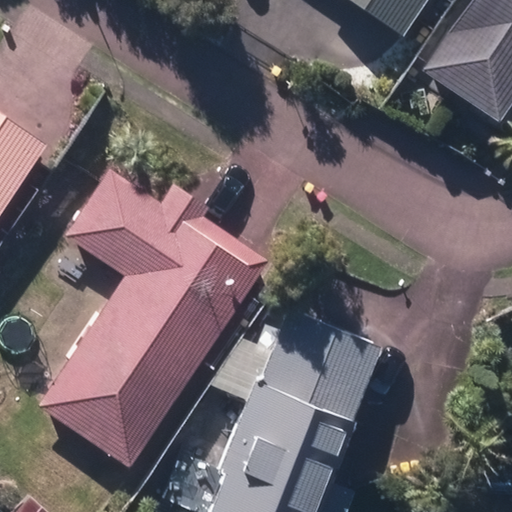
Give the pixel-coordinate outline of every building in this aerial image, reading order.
[(362,0),(400,25),(417,0),(362,0)] [(511,0),(464,0),(424,62),(502,113),(511,99),(511,0)] [(0,209),(46,141),(0,110),(0,209)] [(37,401),(127,462),(265,259),(202,216),(208,208),(172,183),(159,202),(107,167),(63,233),(123,274),(37,401)] [(205,511),(207,511),(338,511),(350,485),(324,474),(379,347),(288,307),(257,381),(254,380),(218,462),(224,465),(205,511)] [(511,436),(500,446),(511,460),(511,436)] [(12,511),(45,511),(29,496),(12,511)]
